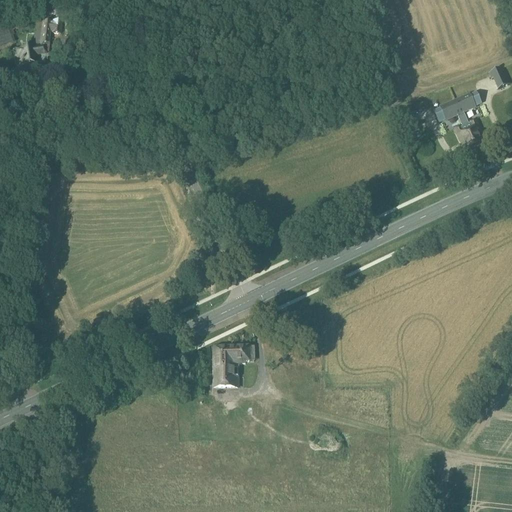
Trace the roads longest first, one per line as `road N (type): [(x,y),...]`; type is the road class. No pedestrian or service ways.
road 1 (primary): [(246,303),(511,179)]
road 2 (primary): [(0,419),(246,303)]
road 3 (track): [(264,394),(437,448),(511,457)]
road 4 (tertiary): [(246,303),(167,141)]
road 5 (unclassified): [(167,141),(0,97)]
road 6 (tertiary): [(167,141),(102,0)]
road 7 (track): [(27,511),(25,407),(0,380)]
